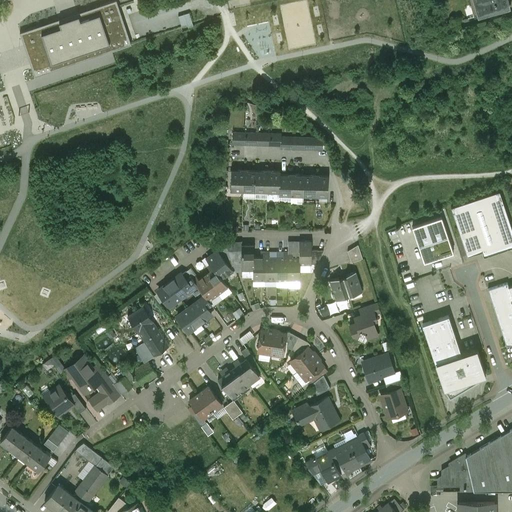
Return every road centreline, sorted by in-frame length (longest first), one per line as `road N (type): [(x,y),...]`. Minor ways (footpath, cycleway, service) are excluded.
road 1 (residential): [(338,236),(220,235),(150,288)]
road 2 (residential): [(400,466),(326,332),(301,316)]
road 3 (residential): [(233,153),(327,157),(340,201),(338,236)]
road 4 (residential): [(301,316),(252,319),(162,380)]
road 5 (residential): [(508,398),(466,276)]
road 6 (residential): [(508,398),(400,466)]
